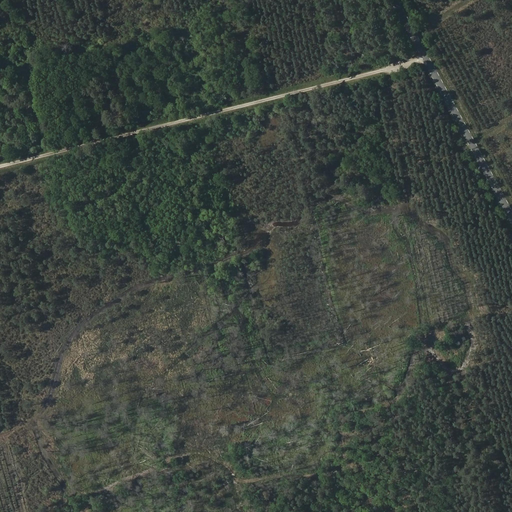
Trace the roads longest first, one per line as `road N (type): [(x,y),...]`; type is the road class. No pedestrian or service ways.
road 1 (track): [(0,172),(318,82),(430,61)]
road 2 (tertiary): [(397,0),(511,213)]
